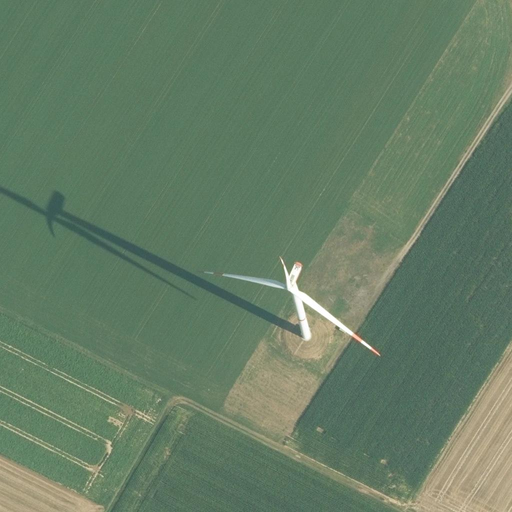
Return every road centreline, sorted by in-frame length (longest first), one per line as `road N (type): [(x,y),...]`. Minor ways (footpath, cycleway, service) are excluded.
road 1 (track): [(399,511),(0,309)]
road 2 (track): [(511,88),(408,245)]
road 3 (track): [(175,397),(109,511)]
